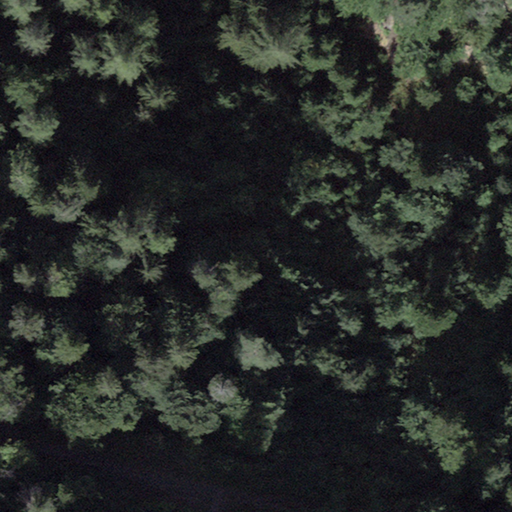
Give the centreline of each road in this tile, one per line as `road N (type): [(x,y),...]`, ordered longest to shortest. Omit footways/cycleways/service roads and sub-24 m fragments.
road 1 (track): [(0,430),(222,489),(308,501)]
road 2 (track): [(308,501),(413,495),(511,446)]
